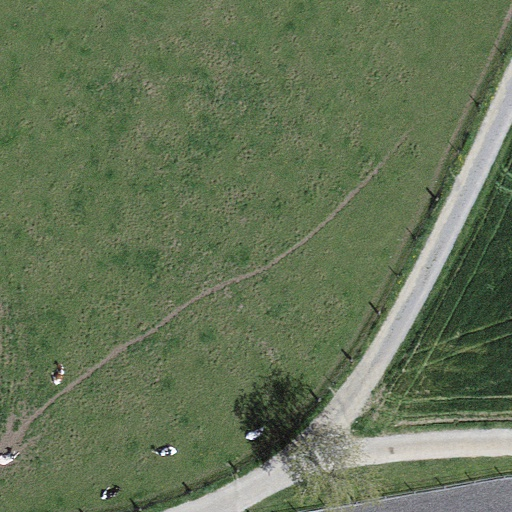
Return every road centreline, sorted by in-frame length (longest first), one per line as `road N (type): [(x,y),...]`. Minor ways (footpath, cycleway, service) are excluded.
road 1 (track): [(511,81),(395,325),(323,445)]
road 2 (track): [(511,440),(323,445)]
road 3 (track): [(323,445),(204,511)]
